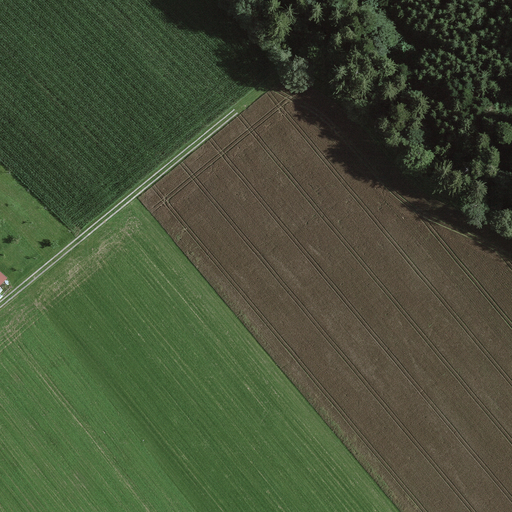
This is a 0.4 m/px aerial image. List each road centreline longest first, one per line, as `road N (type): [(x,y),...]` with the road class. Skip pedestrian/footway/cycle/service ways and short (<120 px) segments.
road 1 (track): [(235,111),(0,304)]
road 2 (track): [(354,0),(511,95)]
